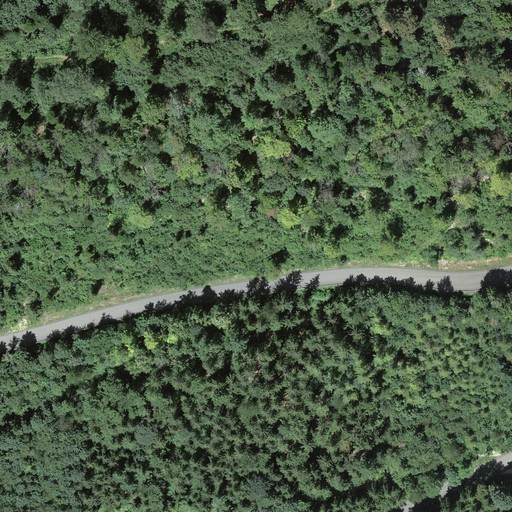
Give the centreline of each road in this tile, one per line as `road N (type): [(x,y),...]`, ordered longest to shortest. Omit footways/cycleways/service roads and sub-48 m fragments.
road 1 (tertiary): [(511,273),(471,280),(347,275),(195,294),(0,343)]
road 2 (track): [(0,420),(75,379),(238,341),(283,322),(334,318)]
road 3 (track): [(511,453),(441,461),(277,511)]
road 4 (tertiary): [(399,511),(511,459)]
